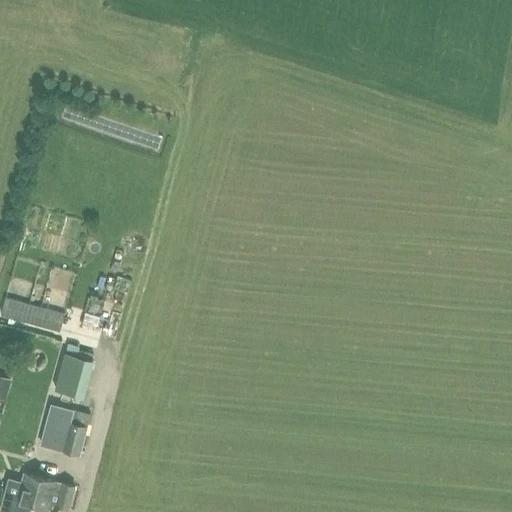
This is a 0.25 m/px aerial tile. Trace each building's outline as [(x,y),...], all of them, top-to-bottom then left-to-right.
[(58,329),(63,313),(5,297),(0,313),(58,329)] [(64,334),(84,339),(87,328),(67,323),(64,334)] [(61,347),(49,392),(72,398),(84,353),(61,347)] [(0,397),(6,399),(12,377),(0,374),(0,397)] [(80,455),(88,425),(71,421),(75,408),(52,402),(40,444),(80,455)] [(29,429),(6,434),(11,460),(34,455),(29,429)] [(24,472),(22,480),(8,476),(0,507),(0,511),(3,511),(47,511),(56,481),(24,472)]
